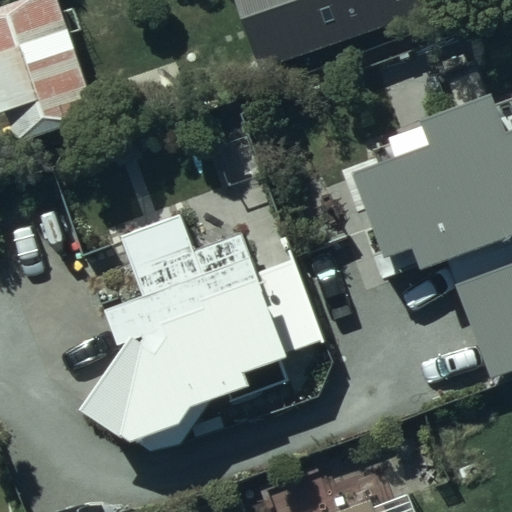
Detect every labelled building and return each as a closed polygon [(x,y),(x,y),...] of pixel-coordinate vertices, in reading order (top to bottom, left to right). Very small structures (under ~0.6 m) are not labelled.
[(59,0),(45,0),(0,13),(0,115),(4,114),(15,150),(98,125),(59,0)] [(241,0),(266,68),(442,7),(439,0),(241,0)] [(349,168),(383,255),(410,244),(419,267),(445,257),(490,377),(511,368),(511,123),(504,127),(489,86),(418,114),(427,137),(349,168)] [(119,234),(140,293),(103,307),(117,345),(75,406),(149,451),(180,444),(206,398),(225,391),(229,401),(290,379),(280,352),(321,338),(291,256),(256,268),(241,229),(193,246),(180,212),(119,234)] [(327,511),(414,511),(407,492),(375,504),(371,495),(327,511)]
